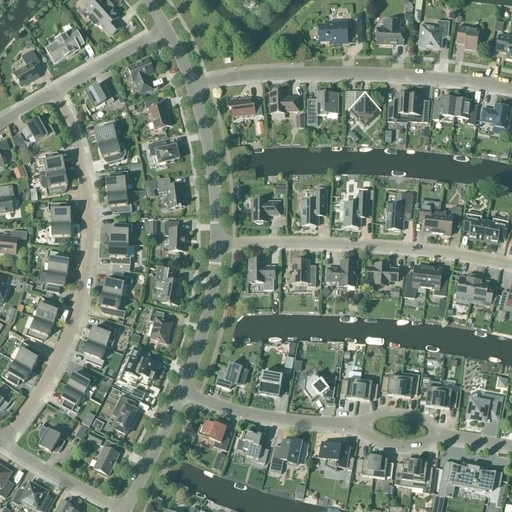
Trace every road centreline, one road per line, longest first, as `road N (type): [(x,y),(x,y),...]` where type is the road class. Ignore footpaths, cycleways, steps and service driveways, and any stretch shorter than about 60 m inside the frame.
road 1 (residential): [(0,443),(54,366),(87,245),(77,142),(55,91)]
road 2 (residential): [(511,89),(314,73),(193,84)]
road 3 (residential): [(511,265),(355,245),(218,243)]
road 4 (residential): [(359,426),(254,414),(185,396)]
road 5 (residential): [(218,243),(216,184),(193,84)]
road 6 (residential): [(185,396),(218,243)]
road 7 (residential): [(116,511),(0,445)]
road 8 (residential): [(126,511),(185,396)]
road 9 (residential): [(55,91),(165,28)]
